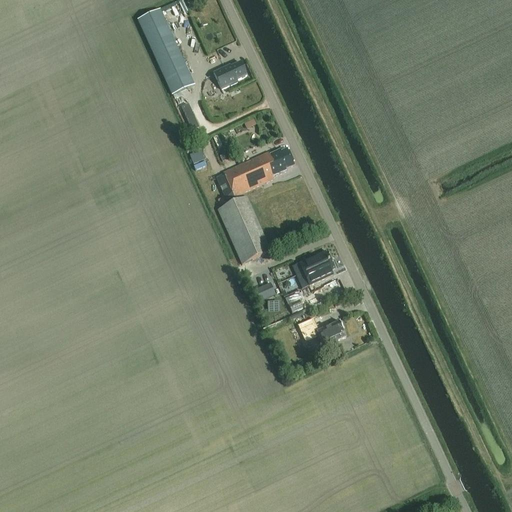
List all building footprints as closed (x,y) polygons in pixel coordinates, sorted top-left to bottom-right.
[(161,11),(137,22),(172,97),(196,87),(161,11)] [(241,64),(230,69),(229,68),(214,75),(221,91),(238,84),(237,82),(247,78),(241,64)] [(250,129),(260,124),(257,119),(248,124),(250,129)] [(287,170),(289,169),(296,166),(289,150),(281,153),(280,151),(269,155),(268,154),(224,174),(235,200),(276,181),(275,179),(288,173),(287,170)] [(248,198),(218,211),(243,266),(272,253),(248,198)] [(309,271),(331,261),(330,259),(330,258),(329,255),(328,255),(326,252),(319,256),(305,262),(299,265),(303,274),(309,271)] [(315,285),(313,280),(335,271),(334,268),(334,266),(333,264),(332,263),(331,261),(309,271),(303,274),(309,287),(315,285)] [(270,284),(252,292),(257,304),(275,296),(270,284)] [(292,314),(303,309),(299,301),(288,306),(292,314)] [(316,327),(305,332),(310,342),(320,338),(325,349),(346,340),(343,332),(344,332),(345,329),(343,325),(339,324),(319,333),(316,327)] [(300,344),(308,340),(301,326),(294,330),(300,344)]
